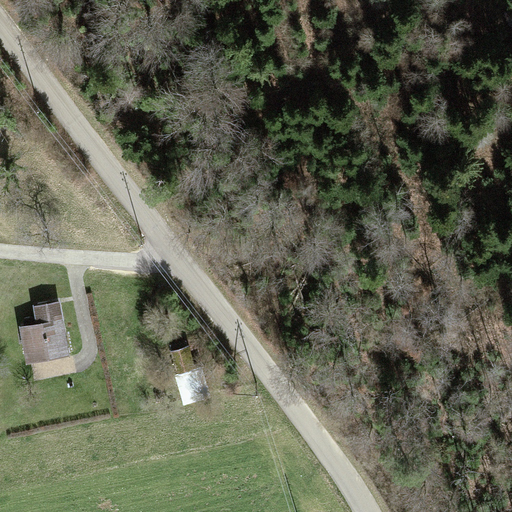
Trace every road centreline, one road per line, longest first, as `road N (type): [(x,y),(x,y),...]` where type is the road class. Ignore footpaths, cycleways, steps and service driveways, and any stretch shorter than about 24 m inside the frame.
road 1 (tertiary): [(365,511),(313,431),(0,23)]
road 2 (track): [(0,251),(176,260)]
